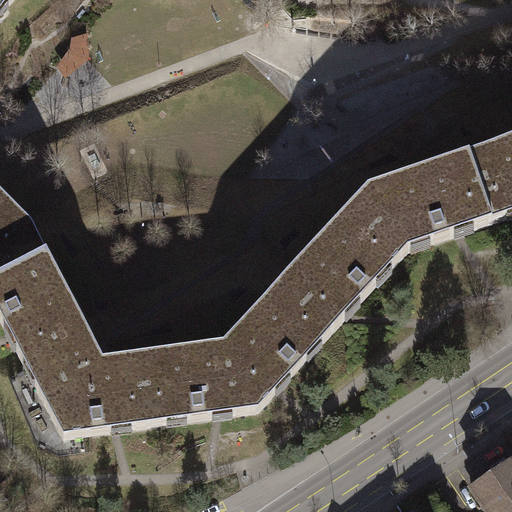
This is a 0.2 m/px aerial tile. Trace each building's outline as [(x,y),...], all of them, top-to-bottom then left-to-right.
[(0,0),(0,18),(14,0),(0,0)] [(70,78),(96,56),(84,42),(58,64),(70,78)] [(511,141),(466,158),(489,225),(502,221),(509,218),(511,217),(511,141)] [(464,234),(489,225),(466,158),(368,191),(351,210),(403,258),(408,253),(453,238),(458,236),(464,234)] [(0,270),(10,266),(7,261),(37,244),(31,228),(0,196),(0,270)] [(350,314),(403,258),(351,210),(280,285),(332,334),(341,324),(345,319),(350,314)] [(24,366),(33,363),(87,335),(37,244),(7,261),(10,266),(0,270),(0,321),(6,334),(18,331),(22,337),(28,344),(13,350),(24,366)] [(281,389),(332,334),(280,285),(223,346),(227,375),(238,374),(251,386),(247,389),(248,415),(259,413),(275,396),(278,393),(281,389)] [(121,431),(149,427),(138,358),(126,360),(103,363),(92,344),(87,335),(33,363),(43,385),(37,388),(62,439),(88,435),(113,432),(117,431),(121,431)] [(223,418),(248,415),(247,389),(251,386),(238,374),(227,375),(223,346),(138,358),(149,427),(214,419),(218,419),(223,418)] [(511,511),(511,465),(472,492),(484,511),(511,511)]
